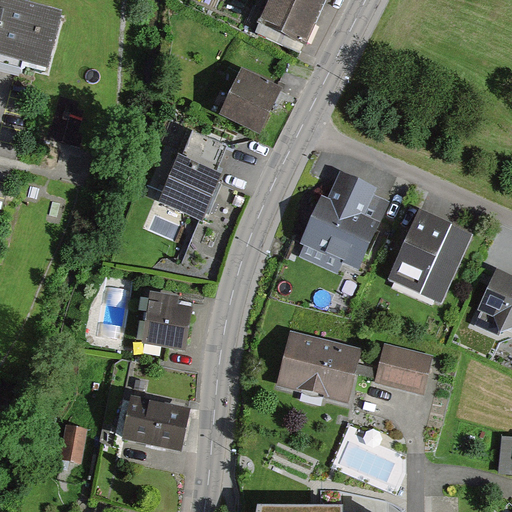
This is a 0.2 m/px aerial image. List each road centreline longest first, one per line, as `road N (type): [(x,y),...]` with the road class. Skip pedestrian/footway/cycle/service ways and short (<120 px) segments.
road 1 (tertiary): [(300,131),(250,235),(226,315),(204,511)]
road 2 (residential): [(511,223),(300,131)]
road 3 (tertiary): [(365,0),(300,131)]
